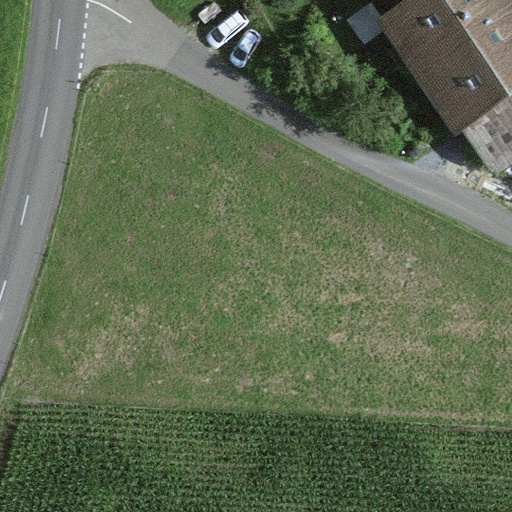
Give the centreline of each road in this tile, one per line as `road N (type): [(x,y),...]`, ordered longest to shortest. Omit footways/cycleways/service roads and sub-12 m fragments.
road 1 (unclassified): [(73,0),(511,229)]
road 2 (tertiary): [(0,291),(48,105),(63,0)]
